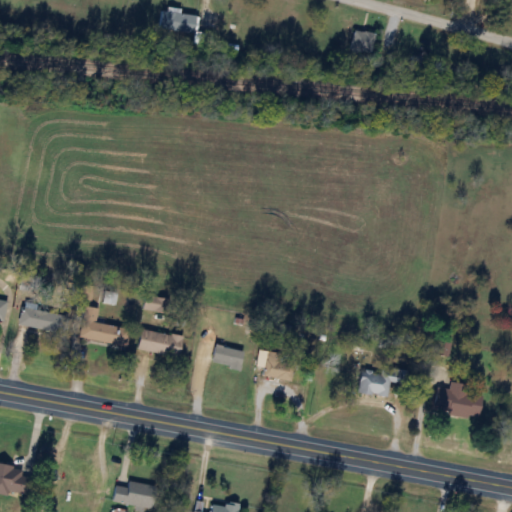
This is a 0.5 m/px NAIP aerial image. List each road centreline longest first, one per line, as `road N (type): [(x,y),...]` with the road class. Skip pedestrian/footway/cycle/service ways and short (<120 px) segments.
road 1 (primary): [(511,488),(0,394)]
road 2 (residential): [(511,44),(346,0)]
